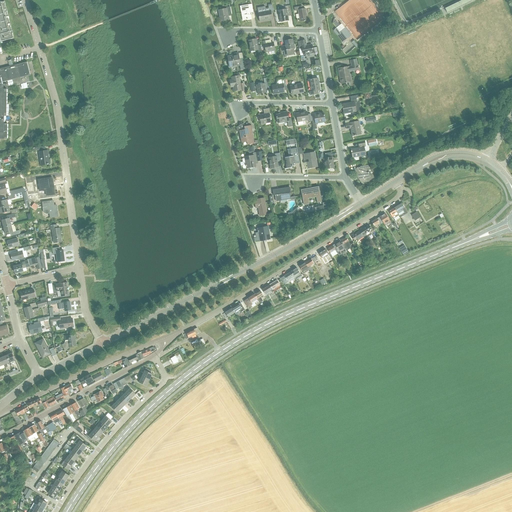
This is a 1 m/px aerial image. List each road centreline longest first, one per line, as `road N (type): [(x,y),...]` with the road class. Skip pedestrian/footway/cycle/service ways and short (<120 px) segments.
road 1 (secondary): [(67,511),(131,426),(208,359),(282,317),(464,243)]
road 2 (residential): [(102,343),(361,203)]
road 3 (residential): [(173,334),(395,200),(395,181)]
road 4 (residential): [(79,268),(57,107),(24,0)]
road 5 (residential): [(55,511),(96,449),(166,379),(153,355)]
road 6 (residential): [(0,413),(173,334)]
road 7 (residential): [(0,439),(153,355)]
